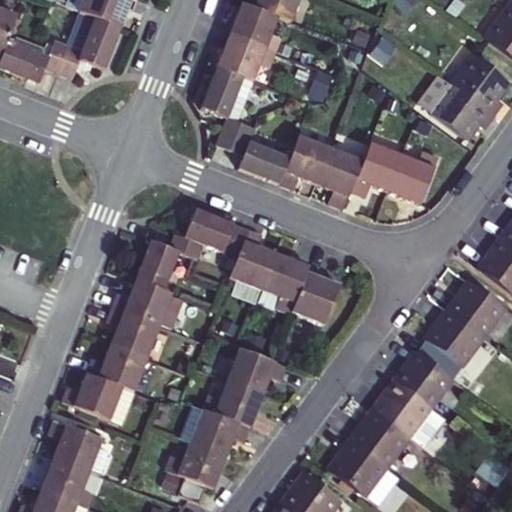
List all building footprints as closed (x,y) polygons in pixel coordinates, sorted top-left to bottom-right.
[(85,0),(81,12),(119,27),(126,10),(130,12),(134,0),(85,0)] [(298,0),(254,0),(249,14),(276,24),(287,29),(298,0)] [(511,2),(483,42),(511,64),(511,2)] [(265,53),(270,39),(276,24),(249,14),(238,10),(227,39),(265,53)] [(66,51),(55,77),(71,83),(77,68),(100,77),(119,27),(81,12),(66,51)] [(14,22),(0,16),(0,57),(6,41),(14,22)] [(259,68),(265,53),(227,39),(213,74),(239,84),(251,89),(259,68)] [(270,39),(265,53),(274,57),(279,43),(270,39)] [(35,89),(42,71),(48,57),(6,41),(0,57),(0,75),(13,80),(35,89)] [(48,57),(42,71),(55,77),(66,51),(52,46),(48,57)] [(274,57),(265,53),(259,68),(269,72),(274,57)] [(473,61),(451,90),(493,122),(504,108),(494,101),(506,85),(473,61)] [(198,115),(224,125),(239,84),(213,74),(198,115)] [(430,118),(451,90),(439,81),(418,109),(430,118)] [(251,89),(239,84),(224,125),(236,130),(251,89)] [(451,90),(430,118),(465,143),(476,128),(484,134),(493,122),(451,90)] [(226,156),(236,130),(224,125),(214,151),(226,156)] [(242,162),(248,146),(251,136),(236,130),(226,156),(242,162)] [(288,162),(282,179),(296,185),(302,187),(313,191),(329,151),(298,138),(288,162)] [(288,162),(248,146),(242,162),(237,174),(259,183),(277,190),(282,179),(288,162)] [(331,198),(347,204),(349,197),(353,187),(362,164),(329,151),(313,191),(326,196),(331,198)] [(362,164),(353,187),(368,193),(370,194),(385,200),(399,163),(367,151),(362,164)] [(415,169),(431,176),(434,167),(418,161),(415,169)] [(417,212),(431,176),(415,169),(399,163),(385,200),(405,207),(417,212)] [(296,185),(282,179),(277,190),(291,196),(296,185)] [(368,193),(353,187),(349,197),(364,203),(368,193)] [(347,204),(331,198),(327,209),(342,215),(347,204)] [(201,247),(221,254),(230,228),(212,221),(190,213),(180,239),(201,247)] [(511,226),(499,244),(511,253),(511,226)] [(230,228),(221,254),(233,259),(243,233),(230,228)] [(259,239),(243,233),(233,259),(226,278),(260,291),(274,255),(259,250),(255,248),(259,239)] [(169,250),(175,252),(196,260),(201,247),(180,239),(174,236),(169,250)] [(159,294),(175,252),(169,250),(146,241),(130,283),(159,294)] [(511,297),(511,253),(499,244),(478,273),(511,298),(511,297)] [(277,297),(291,303),(305,267),(291,262),(274,255),(260,291),(277,297)] [(324,274),(305,267),(291,303),(288,312),(322,325),(337,286),(325,281),(322,280),(324,274)] [(167,297),(159,294),(130,283),(125,298),(114,294),(107,312),(154,330),(167,297)] [(466,284),(445,312),(478,337),(500,309),(466,284)] [(178,301),(167,297),(154,330),(165,334),(178,301)] [(288,312),(291,303),(277,297),(273,309),(287,314),(288,312)] [(154,330),(107,312),(103,324),(113,328),(106,348),(142,362),(154,330)] [(478,337),(445,312),(423,341),(457,366),(478,337)] [(130,393),(142,362),(106,348),(100,363),(88,359),(82,375),(118,389),(130,393)] [(268,377),(274,362),(238,349),(225,383),(260,397),(268,377)] [(415,355),(392,386),(426,410),(448,380),(415,355)] [(284,367),(274,362),(268,377),(279,381),(284,367)] [(106,420),(118,389),(82,375),(76,392),(66,388),(60,402),(106,420)] [(207,394),(200,411),(236,425),(248,430),(260,397),(225,383),(219,399),(207,394)] [(374,411),(407,436),(426,410),(392,386),(374,411)] [(130,393),(118,389),(106,420),(118,424),(130,393)] [(178,438),(188,442),(200,411),(190,407),(178,438)] [(426,410),(407,436),(422,446),(440,421),(426,410)] [(236,425),(200,411),(188,442),(224,456),(231,438),(236,425)] [(350,443),(384,468),(407,436),(374,411),(350,443)] [(56,440),(49,458),(88,472),(100,440),(53,422),(48,437),(56,440)] [(248,430),(236,425),(231,438),(243,443),(248,430)] [(183,479),(203,487),(211,490),(224,456),(188,442),(180,462),(169,458),(163,471),(166,472),(180,478),(183,479)] [(330,471),(363,496),(384,468),(350,443),(330,471)] [(37,488),(76,503),(82,487),(88,472),(49,458),(37,488)] [(397,477),(384,468),(363,496),(376,505),(397,477)] [(173,495),(180,478),(166,472),(159,489),(173,495)] [(330,511),(340,500),(306,475),(294,492),(283,506),(290,511),(330,511)] [(177,494),(197,502),(203,487),(183,479),(177,494)] [(82,487),(76,503),(87,507),(93,491),(82,487)] [(72,511),(76,503),(37,488),(30,507),(22,504),(19,511),(72,511)] [(84,511),(87,507),(76,503),(72,511),(84,511)]
